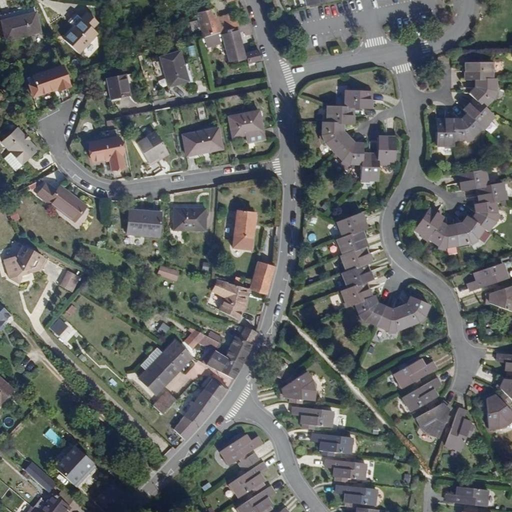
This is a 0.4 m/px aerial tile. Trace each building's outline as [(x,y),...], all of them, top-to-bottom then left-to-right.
[(193,0),(197,12),(213,8),(211,0),(193,0)] [(219,31),(220,31),(217,20),(213,8),(197,12),(199,19),(190,21),(193,31),(202,29),(204,36),(219,31)] [(7,39),(40,31),(35,12),(2,20),(7,39)] [(64,38),(78,51),(97,31),(94,29),(99,23),(88,13),(82,19),(77,15),(70,22),(75,27),(64,38)] [(236,26),(239,25),(236,14),(217,20),(220,31),(236,26)] [(238,32),(251,28),(249,23),(239,25),(236,26),(237,31),(238,32)] [(204,36),(206,42),(221,38),(219,31),(204,36)] [(258,51),(243,53),(238,32),(237,31),(222,35),(228,60),(245,58),(244,56),(246,56),(248,62),(261,60),(258,51)] [(168,86),(188,80),(179,51),(159,57),(168,86)] [(491,71),(494,71),(494,62),(466,62),(466,79),(474,79),(491,79),(491,71)] [(57,90),(69,86),(62,65),(33,74),(35,80),(28,83),(33,96),(56,88),(57,90)] [(110,98),(129,94),(125,75),(106,78),(110,98)] [(491,100),(494,101),(498,93),(494,91),(495,79),(491,79),(474,79),(475,87),(469,92),(474,98),(483,107),(491,100)] [(354,107),(370,108),(370,91),(346,90),(346,99),(343,99),(343,107),(354,107)] [(494,116),(489,114),(483,107),(474,98),(463,109),(467,113),(481,128),(483,130),(489,125),(487,123),(494,116)] [(340,123),(354,123),(354,107),(343,107),(327,106),(326,114),(324,114),(324,122),(340,123)] [(248,143),(264,140),(258,110),(228,116),(232,137),(246,134),(248,143)] [(472,137),(481,128),(467,113),(460,119),(453,119),(453,140),(464,140),(465,142),(473,139),(472,137)] [(453,148),(453,140),(453,119),(436,118),(435,146),(444,146),(444,148),(453,148)] [(334,150),(348,138),(340,130),(340,123),(324,122),(323,122),(323,135),(320,136),(324,144),(327,143),(334,150)] [(6,156),(16,170),(38,150),(17,127),(13,131),(8,130),(6,132),(6,137),(6,146),(11,151),(6,156)] [(202,150),(220,146),(216,128),(182,135),(186,155),(202,152),(202,150)] [(157,159),(167,153),(154,132),(135,143),(147,162),(155,157),(157,159)] [(110,167),(122,166),(116,136),(89,142),(93,160),(106,158),(106,160),(109,159),(110,167)] [(387,163),(394,163),(395,137),(378,136),(378,154),(377,165),(387,165),(387,163)] [(351,164),(361,164),(361,154),(361,145),(353,144),(348,138),(334,150),(344,160),(343,163),(350,166),(351,164)] [(377,179),(377,165),(378,154),(361,154),(361,164),(360,181),(360,182),(370,182),(371,179),(377,179)] [(16,170),(6,156),(4,158),(16,170)] [(476,188),(490,185),(488,178),(485,178),(483,169),(458,174),(461,190),(476,188)] [(73,220),(85,205),(59,185),(56,190),(46,182),(36,194),(48,202),(49,201),(73,220)] [(493,201),(507,199),(505,191),(503,192),(502,183),(490,185),(476,188),(478,203),(493,201)] [(493,221),(495,222),(497,214),(495,213),(493,201),(478,203),(474,204),(476,211),(470,219),(482,228),(486,231),(493,221)] [(172,229),(203,230),(204,208),(172,207),(172,229)] [(427,241),(428,238),(440,221),(442,218),(428,208),(414,230),(420,234),(419,236),(427,241)] [(126,234),(158,236),(159,211),(127,209),(126,234)] [(249,249),(250,238),(254,213),(235,210),(230,247),(249,249)] [(362,230),(366,228),(360,212),(334,222),(338,231),(340,230),(343,237),(362,230)] [(477,240),(475,237),(482,228),(470,219),(466,216),(462,223),(454,224),(457,244),(469,242),(470,244),(477,240)] [(445,246),(457,244),(454,224),(447,225),(440,221),(428,238),(438,245),(437,247),(444,249),(445,246)] [(367,245),(367,244),(362,230),(343,237),(334,240),(337,248),(340,247),(342,254),(364,246),(367,245)] [(37,269),(40,270),(47,258),(22,245),(17,254),(4,258),(9,277),(18,281),(22,276),(21,274),(37,269)] [(366,263),(370,261),(364,246),(342,254),(340,255),(343,263),(340,264),(343,272),(366,263)] [(249,289),(266,294),(274,266),(257,261),(249,289)] [(495,282),(507,278),(508,276),(506,271),(504,271),(501,262),(485,267),(484,263),(474,267),(475,271),(473,272),(475,279),(467,282),(470,290),(488,284),(495,282)] [(365,281),(372,279),(366,263),(343,272),(341,272),(344,280),(342,281),(345,289),(365,281)] [(177,270),(161,266),(158,274),(175,279),(177,270)] [(61,285),(70,290),(77,277),(68,272),(61,285)] [(211,290),(215,292),(220,280),(215,278),(211,290)] [(236,320),(243,304),(247,288),(220,280),(215,292),(224,297),(218,310),(236,320)] [(356,302),(371,296),(365,281),(345,289),(340,291),(344,301),(342,302),(344,307),(356,302)] [(511,285),(505,288),(504,284),(496,287),(495,287),(496,291),(485,294),(484,301),(495,305),(500,307),(511,312),(511,285)] [(367,320),(377,324),(384,306),(379,303),(375,295),(371,296),(356,302),(360,313),(359,314),(365,321),(367,320)] [(428,318),(425,315),(429,305),(411,297),(408,304),(400,307),(407,326),(419,321),(421,323),(428,318)] [(7,319),(9,321),(14,316),(0,301),(0,328),(1,329),(1,324),(4,322),(7,319)] [(398,329),(407,326),(400,307),(393,310),(384,306),(377,324),(389,329),(389,332),(398,333),(398,329)] [(65,343),(76,332),(61,317),(50,328),(65,343)] [(162,322),(158,332),(167,335),(171,325),(162,322)] [(237,337),(250,344),(256,332),(244,325),(242,327),(238,337),(237,337)] [(234,335),(238,337),(242,327),(239,326),(234,335)] [(182,341),(190,348),(200,338),(215,346),(218,342),(206,336),(193,329),(182,341)] [(206,336),(218,342),(221,337),(209,330),(206,336)] [(223,355),(239,365),(250,344),(237,337),(238,337),(234,335),(223,355)] [(138,378),(143,383),(178,345),(174,341),(138,378)] [(143,383),(154,394),(190,357),(178,345),(143,383)] [(202,361),(232,379),(239,365),(223,355),(214,349),(210,347),(202,361)] [(511,354),(497,352),(496,361),(505,363),(504,370),(507,371),(506,374),(510,375),(511,375),(511,354)] [(89,362),(81,356),(78,360),(85,367),(89,362)] [(412,382),(418,379),(435,369),(431,361),(423,365),(419,358),(417,359),(416,356),(406,362),(408,365),(394,373),(397,381),(396,384),(398,387),(402,387),(412,382)] [(269,373),(280,378),(287,364),(276,359),(269,373)] [(313,393),(315,393),(315,388),(314,382),(310,376),(309,376),(305,371),(293,380),(288,383),(280,388),(278,389),(280,397),(283,397),(290,398),(289,402),(301,403),(301,399),(312,400),(313,393)] [(511,378),(509,379),(504,378),(499,376),(495,384),(498,385),(503,391),(499,395),(502,397),(508,403),(511,400),(511,378)] [(433,398),(436,397),(432,389),(440,385),(435,377),(417,387),(411,391),(401,397),(400,399),(403,404),(406,404),(410,411),(424,404),(426,407),(427,406),(432,403),(435,402),(433,398)] [(0,402),(12,390),(0,378),(0,402)] [(188,435),(197,426),(224,389),(210,378),(196,398),(192,396),(184,406),(183,405),(178,411),(190,420),(181,430),(188,435)] [(153,403),(162,412),(175,399),(166,390),(153,403)] [(509,420),(511,417),(511,412),(507,407),(509,405),(508,403),(502,397),(499,399),(492,391),(484,395),(485,398),(486,403),(486,411),(487,427),(496,427),(497,429),(500,429),(507,425),(511,422),(509,420)] [(446,428),(447,426),(450,417),(446,415),(449,408),(450,406),(443,400),(440,403),(434,406),(429,409),(414,418),(418,425),(417,425),(420,430),(425,434),(431,436),(432,435),(438,437),(442,426),(446,428)] [(161,413),(162,412),(153,403),(152,404),(161,413)] [(330,427),(331,418),(334,417),(334,412),(331,410),(320,408),(320,405),(313,405),(312,408),(293,406),(291,414),(301,415),(300,423),(302,424),(302,429),(313,430),(313,425),(330,427)] [(473,425),(469,424),(470,421),(462,418),(465,411),(457,408),(450,427),(448,433),(444,443),(445,448),(450,450),(452,448),(459,451),(465,434),(469,436),(473,425)] [(5,438),(10,443),(28,424),(23,419),(5,438)] [(239,458),(246,468),(258,460),(253,453),(246,458),(244,454),(262,442),(257,436),(250,440),(246,434),(243,435),(242,433),(233,439),(235,441),(221,450),(225,457),(223,458),(228,465),(239,458)] [(349,446),(352,444),(352,440),(349,438),(339,437),(333,436),(312,434),(311,442),(318,443),(317,450),(320,451),(320,454),(333,456),(334,452),(348,453),(349,446)] [(74,475),(78,478),(91,463),(73,447),(55,467),(69,480),(74,475)] [(346,477),(363,479),(364,472),(366,470),(367,465),(364,463),(352,462),(345,461),(326,459),(325,467),(332,468),(331,475),(335,476),(334,480),(345,481),(346,477)] [(130,492),(142,481),(117,460),(107,471),(115,478),(130,492)] [(261,481),(264,479),(259,472),(266,468),(262,461),(246,471),(240,475),(229,483),(232,489),(235,489),(239,496),(252,487),(254,491),(264,485),(261,481)] [(47,491),(55,483),(32,462),(25,471),(47,491)] [(95,498),(108,511),(109,511),(130,492),(115,478),(95,498)] [(488,499),(486,496),(487,489),(470,488),(470,484),(459,483),(459,486),(456,486),(455,493),(447,493),(446,501),(466,503),(472,504),(485,505),(487,503),(488,499)] [(372,505),(373,500),(377,497),(377,492),(374,488),(364,487),(357,486),(336,484),(335,493),(345,494),(344,502),(347,502),(346,505),(356,507),(357,503),(372,505)] [(260,511),(266,511),(272,508),(270,505),(272,504),(268,497),(274,492),(270,486),(252,497),(248,500),(237,507),(236,510),(237,511),(259,511),(260,511)] [(55,496),(65,504),(71,497),(61,489),(55,496)] [(61,511),(67,505),(65,504),(55,496),(51,493),(43,503),(38,499),(32,506),(36,510),(39,511),(61,511)]
